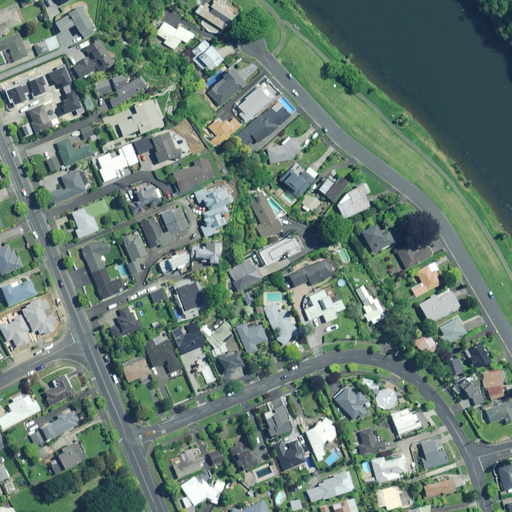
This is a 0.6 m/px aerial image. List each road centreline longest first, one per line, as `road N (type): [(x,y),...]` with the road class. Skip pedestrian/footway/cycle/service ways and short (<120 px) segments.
road 1 (residential): [(471,459),(414,376),(366,355),(312,365),(130,444)]
road 2 (residential): [(511,342),(423,201),(351,146),(252,42)]
road 3 (residential): [(78,319),(134,294),(151,258),(195,233),(186,200),(51,253)]
road 4 (tertiary): [(51,253),(0,128)]
